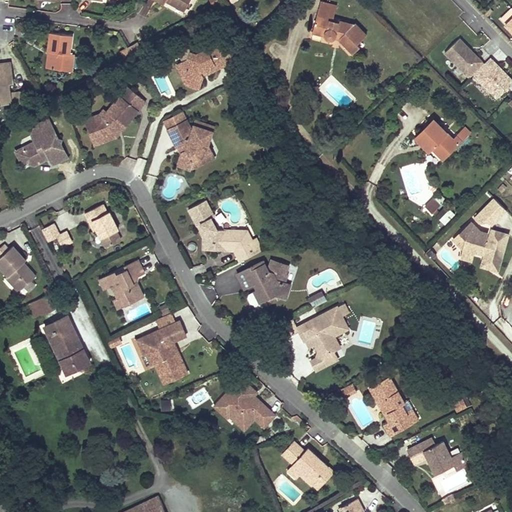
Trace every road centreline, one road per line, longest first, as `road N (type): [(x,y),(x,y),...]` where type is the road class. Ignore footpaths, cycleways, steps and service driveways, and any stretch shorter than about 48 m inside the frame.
road 1 (residential): [(0,215),(90,171),(130,176),(207,317),(416,511)]
road 2 (track): [(511,353),(328,162)]
road 3 (unknown): [(22,204),(93,343)]
